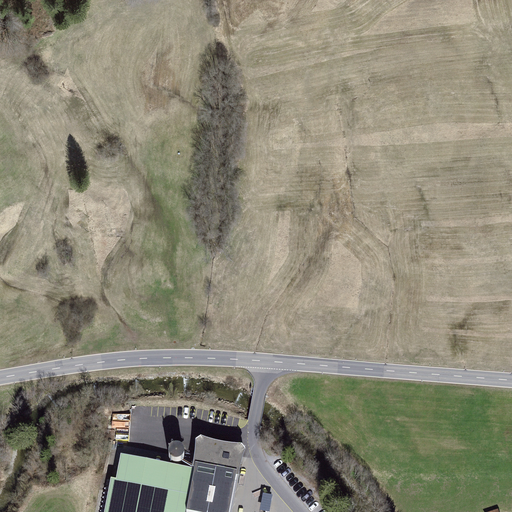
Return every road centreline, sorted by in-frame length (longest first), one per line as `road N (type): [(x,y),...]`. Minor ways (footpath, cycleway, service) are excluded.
road 1 (tertiary): [(0,377),(156,356),(263,361)]
road 2 (tertiary): [(263,361),(511,380)]
road 3 (unclassified): [(263,361),(256,437),(299,511)]
